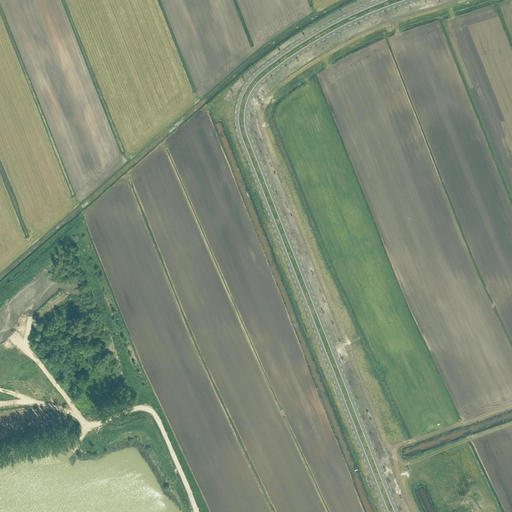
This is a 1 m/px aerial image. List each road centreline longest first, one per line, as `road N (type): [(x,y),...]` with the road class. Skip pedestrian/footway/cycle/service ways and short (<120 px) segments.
road 1 (secondary): [(397,511),(245,111),(264,77),(290,58),(409,0)]
road 2 (secondary): [(383,0),(257,71),(236,117),(387,511)]
road 3 (track): [(32,353),(86,419),(151,412),(197,511)]
